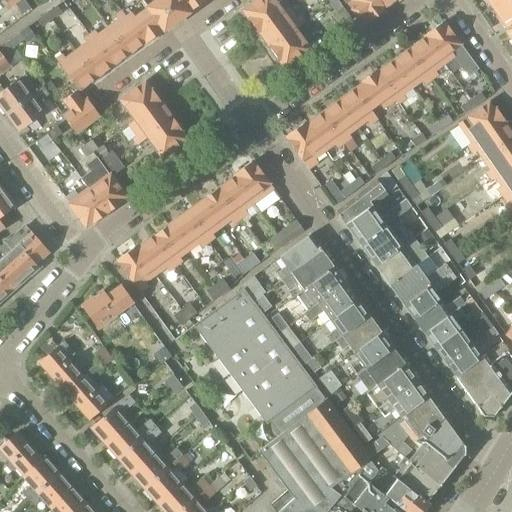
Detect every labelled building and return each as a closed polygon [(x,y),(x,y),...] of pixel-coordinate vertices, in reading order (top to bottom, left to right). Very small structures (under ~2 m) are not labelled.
[(0,0),(0,14),(9,8),(2,0),(0,0)] [(21,13),(29,8),(23,0),(2,0),(9,8),(14,4),(21,13)] [(158,0),(148,8),(155,18),(163,28),(174,20),(187,10),(201,0),(158,0)] [(256,30),(282,11),(273,0),(256,0),(241,11),(256,30)] [(337,0),(331,5),(336,12),(342,8),(337,0)] [(381,13),(371,0),(343,0),(361,24),(368,18),(370,21),(381,13)] [(398,0),(371,0),(381,13),(382,12),(381,10),(395,0),(397,0),(398,0)] [(511,0),(502,0),(492,7),(506,27),(511,22),(511,0)] [(270,49),(295,31),(287,20),(301,10),(295,2),(282,12),(282,11),(256,30),(270,49)] [(149,39),(163,28),(155,18),(148,8),(134,18),(141,28),(149,39)] [(141,28),(134,18),(131,14),(126,18),(121,12),(115,17),(118,21),(108,28),(112,34),(127,55),(149,39),(141,28)] [(467,77),(478,69),(443,21),(423,36),(424,38),(444,65),(453,58),(467,77)] [(27,43),(34,38),(27,27),(18,33),(27,43)] [(111,66),(127,55),(112,34),(108,28),(97,36),(94,32),(89,36),(96,46),(111,66)] [(284,69),(310,50),(295,31),(270,49),(284,69)] [(95,78),(111,66),(96,46),(89,36),(83,40),(86,44),(75,52),(79,57),(95,78)] [(434,71),(444,65),(424,38),(408,50),(430,80),(437,75),(434,71)] [(0,73),(9,67),(1,56),(12,48),(7,41),(0,46),(0,73)] [(424,85),(430,80),(408,50),(392,61),(412,88),(421,81),(424,85)] [(78,90),(95,78),(79,57),(75,52),(65,59),(62,55),(56,60),(63,69),(78,90)] [(402,95),(412,88),(392,61),(376,73),(395,100),(398,103),(405,98),(402,95)] [(395,100),(376,73),(375,72),(360,83),(361,84),(354,89),(370,110),(379,104),(383,109),(395,100)] [(0,107),(5,114),(36,91),(24,75),(18,79),(0,92),(0,107)] [(133,120),(159,102),(145,81),(119,100),(133,120)] [(42,99),(48,94),(42,86),(36,91),(5,114),(17,130),(42,111),(34,100),(39,95),(42,99)] [(376,119),(370,110),(354,89),(338,101),(357,128),(366,121),(369,125),(376,119)] [(98,117),(98,116),(86,100),(82,102),(74,92),(62,101),(70,111),(62,117),(75,134),(98,117)] [(470,100),(474,106),(484,99),(479,93),(470,100)] [(464,113),(474,106),(470,100),(460,107),(464,113)] [(348,135),(357,128),(338,101),(321,113),(343,143),(350,138),(348,135)] [(134,122),(127,127),(136,138),(132,141),(137,147),(147,139),(173,121),(159,102),(133,120),(134,122)] [(471,143),(503,122),(505,122),(495,109),(494,110),(489,102),(458,124),(471,143)] [(337,148),(343,143),(321,113),(305,125),(324,152),(334,145),(337,148)] [(441,129),(452,123),(447,116),(436,123),(441,129)] [(161,159),(185,141),(187,140),(173,121),(147,139),(161,159)] [(483,160),(511,140),(511,134),(503,122),(471,143),(467,146),(473,154),(477,151),(483,160)] [(324,152),(305,125),(304,123),(285,137),(308,169),(316,163),(314,160),(324,152)] [(431,136),(441,129),(436,123),(426,130),(431,136)] [(415,147),(425,140),(413,125),(404,132),(415,147)] [(56,126),(47,133),(52,140),(61,134),(56,126)] [(37,151),(52,140),(47,133),(31,143),(37,151)] [(96,137),(89,141),(94,149),(101,144),(96,137)] [(491,180),(495,177),(511,165),(511,140),(483,160),(490,170),(486,173),(491,180)] [(84,157),(95,150),(94,149),(89,141),(79,149),(84,157)] [(101,159),(108,168),(118,160),(111,152),(108,154),(101,144),(94,149),(95,150),(101,159)] [(386,167),(395,159),(390,153),(381,160),(386,167)] [(125,197),(120,190),(96,157),(85,165),(90,172),(80,179),(88,189),(106,214),(119,205),(117,203),(125,197)] [(118,160),(108,168),(113,175),(123,167),(118,160)] [(376,175),(386,167),(381,160),(370,168),(376,175)] [(260,213),(279,198),(253,161),(232,176),(233,178),(253,204),(260,213)] [(502,196),(511,189),(511,165),(495,177),(501,187),(497,189),(502,196)] [(403,190),(411,185),(397,166),(390,171),(403,190)] [(386,194),(396,186),(386,172),(335,212),(345,225),(372,205),(387,195),(386,194)] [(243,210),(253,204),(233,178),(218,189),(240,219),(246,215),(243,210)] [(353,191),(362,184),(358,178),(349,185),(353,191)] [(446,185),(441,179),(427,189),(432,195),(446,185)] [(344,198),(353,191),(349,185),(339,193),(344,198)] [(403,190),(416,207),(423,202),(411,185),(403,190)] [(94,223),(106,214),(88,189),(78,197),(73,191),(65,197),(86,226),(93,221),(94,223)] [(233,224),(240,219),(218,189),(202,201),(221,227),(230,220),(233,224)] [(511,201),(511,189),(502,196),(507,203),(511,200),(511,201)] [(1,190),(0,190),(0,216),(3,214),(13,207),(1,190)] [(406,200),(394,209),(398,216),(411,207),(406,200)] [(211,234),(221,227),(202,201),(185,212),(207,243),(214,238),(211,234)] [(398,216),(394,209),(381,218),(372,205),(345,225),(359,245),(392,221),(398,216)] [(427,222),(434,218),(427,208),(420,213),(427,222)] [(201,248),(207,243),(185,212),(169,224),(188,251),(198,244),(201,248)] [(0,231),(11,224),(3,214),(0,216),(0,231)] [(427,222),(435,233),(441,228),(434,218),(427,222)] [(283,245),(303,231),(296,221),(276,235),(283,245)] [(374,266),(408,242),(392,221),(359,245),(374,266)] [(179,257),(188,251),(169,224),(153,236),(175,266),(182,261),(179,257)] [(36,262),(46,253),(23,227),(0,247),(0,250),(5,257),(24,280),(25,280),(39,267),(36,262)] [(427,251),(437,244),(426,229),(416,237),(427,251)] [(450,255),(457,250),(465,245),(458,234),(443,245),(450,255)] [(275,251),(283,245),(276,235),(268,241),(275,251)] [(291,274),(322,251),(310,235),(279,257),(291,274)] [(168,271),(175,266),(153,236),(137,247),(136,246),(135,247),(155,275),(166,267),(168,271)] [(388,285),(416,265),(427,257),(414,238),(408,242),(374,266),(388,285)] [(145,282),(155,275),(135,247),(116,260),(139,293),(148,286),(145,282)] [(450,255),(457,265),(464,260),(457,250),(450,255)] [(243,275),(251,270),(238,251),(230,257),(243,275)] [(238,251),(251,270),(260,263),(252,252),(243,258),(238,251)] [(302,290),(333,267),(322,251),(291,274),(302,290)] [(5,257),(0,261),(0,283),(9,293),(24,280),(5,257)] [(402,305),(450,270),(445,264),(425,278),(416,265),(388,285),(402,305)] [(461,270),(468,280),(475,276),(468,266),(461,270)] [(317,304),(345,283),(333,267),(302,290),(303,290),(306,288),(317,304)] [(413,319),(440,299),(435,293),(455,278),(450,270),(402,305),(413,319)] [(216,274),(209,278),(222,296),(230,290),(222,279),(220,280),(216,274)] [(253,302),(263,295),(264,295),(251,277),(240,286),(243,289),(253,302)] [(213,302),(222,296),(209,278),(208,279),(213,285),(205,291),(213,302)] [(476,295),(481,302),(505,287),(499,279),(476,295)] [(0,301),(9,293),(0,283),(0,301)] [(329,320),(357,299),(345,283),(317,304),(303,314),(309,322),(323,312),(329,320)] [(113,315),(130,302),(119,287),(105,297),(101,291),(81,306),(88,316),(82,320),(88,328),(101,344),(106,341),(97,328),(114,316),(113,315)] [(323,396),(262,314),(253,302),(243,289),(193,326),(266,425),(281,414),(287,423),(323,396)] [(423,333),(471,299),(464,289),(457,294),(459,297),(445,306),(440,299),(413,319),(423,333)] [(253,302),(262,314),(271,307),(263,295),(253,302)] [(335,341),(369,316),(357,299),(329,320),(335,329),(325,336),(331,344),(335,341)] [(456,321),(476,306),(471,299),(423,333),(433,348),(461,328),(456,321)] [(189,319),(197,314),(189,303),(181,309),(189,319)] [(181,325),(189,319),(181,309),(173,315),(181,325)] [(280,331),(287,326),(277,313),(270,318),(280,331)] [(444,362),(492,327),(482,313),(473,319),(478,324),(465,334),(461,328),(433,348),(444,362)] [(352,352),(380,331),(369,316),(335,341),(342,351),(348,346),(352,352)] [(280,331),(292,348),(300,343),(287,326),(280,331)] [(476,349),(497,335),(492,327),(444,362),(455,377),(481,357),(476,349)] [(356,375),(392,348),(380,331),(352,352),(357,358),(349,365),(356,375)] [(62,389),(80,374),(86,369),(63,342),(56,348),(39,363),(62,389)] [(511,392),(511,391),(511,356),(502,342),(486,354),(481,357),(455,377),(476,406),(475,406),(477,408),(482,415),(483,417),(485,417),(485,416),(490,416),(490,417),(492,417),(494,415),(493,415),(499,408),(500,407),(500,406),(511,392)] [(120,370),(113,361),(113,360),(103,346),(92,354),(102,368),(107,365),(114,374),(120,370)] [(154,369),(170,357),(164,347),(147,359),(154,369)] [(376,385),(404,364),(392,348),(356,375),(363,385),(372,379),(376,385)] [(306,363),(314,373),(321,368),(312,357),(306,363)] [(377,409),(416,380),(404,364),(376,385),(377,385),(366,393),(377,409)] [(89,419),(105,405),(80,374),(62,389),(89,419)] [(318,379),(330,395),(337,390),(325,374),(318,379)] [(161,382),(166,389),(176,381),(171,375),(161,382)] [(406,419),(431,400),(416,380),(377,409),(384,418),(395,410),(400,417),(403,415),(406,419)] [(170,395),(180,388),(176,381),(166,389),(170,395)] [(105,443),(127,424),(120,415),(134,403),(127,396),(91,428),(105,443)] [(370,459),(370,458),(364,450),(326,400),(258,452),(293,499),(284,507),(332,490),(330,488),(350,473),(350,474),(370,459)] [(427,450),(452,470),(464,455),(464,447),(463,446),(431,400),(406,419),(399,424),(410,438),(413,442),(414,441),(421,445),(427,450)] [(195,418),(202,413),(195,404),(188,408),(195,418)] [(354,426),(359,422),(361,421),(349,405),(342,410),(354,426)] [(202,428),(209,423),(202,413),(195,418),(202,428)] [(118,458),(155,426),(149,419),(134,432),(127,424),(105,443),(118,458)] [(364,443),(371,439),(359,422),(354,426),(352,428),(364,443)] [(393,449),(410,438),(399,424),(381,437),(388,444),(393,449)] [(153,454),(146,445),(161,433),(155,426),(118,458),(131,473),(153,454)] [(23,476),(40,461),(16,433),(0,447),(0,450),(9,460),(4,464),(11,472),(16,467),(23,476)] [(370,458),(388,444),(381,437),(364,450),(370,458)] [(452,470),(427,450),(421,445),(408,461),(414,466),(438,486),(452,470)] [(170,458),(163,464),(153,454),(131,473),(144,488),(167,469),(183,456),(182,455),(173,462),(170,458)] [(180,484),(179,483),(185,478),(179,471),(192,460),(186,454),(183,456),(167,469),(144,488),(157,503),(180,484)] [(414,466),(408,461),(403,457),(396,466),(400,469),(392,477),(396,481),(397,480),(428,505),(429,504),(426,502),(438,486),(414,466)] [(27,499),(57,473),(44,458),(40,461),(23,476),(22,477),(30,486),(22,493),(27,499)] [(48,507),(70,488),(57,473),(27,499),(33,505),(41,499),(48,507)] [(250,491),(256,486),(249,477),(243,482),(250,491)] [(164,511),(177,511),(209,485),(202,478),(187,491),(180,484),(157,503),(164,511)] [(406,511),(422,511),(428,505),(397,480),(396,481),(385,494),(406,511)] [(204,511),(197,503),(202,498),(206,501),(221,488),(215,481),(209,486),(209,485),(177,511),(204,511)] [(352,504),(361,511),(394,511),(384,503),(387,499),(368,484),(352,504)] [(73,511),(84,503),(70,488),(48,507),(52,511),(73,511)] [(326,511),(340,496),(332,490),(284,507),(278,511),(326,511)] [(91,511),(84,503),(73,511),(91,511)]
